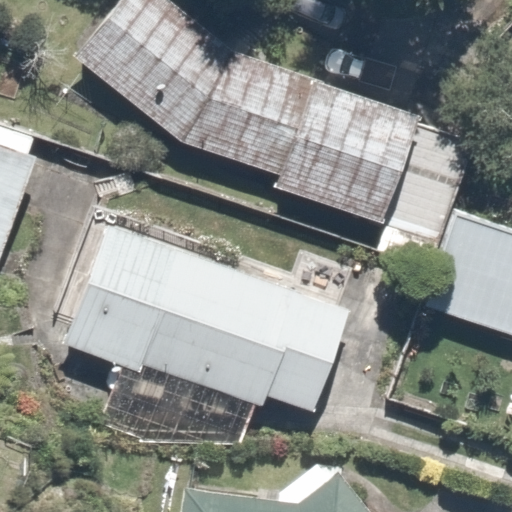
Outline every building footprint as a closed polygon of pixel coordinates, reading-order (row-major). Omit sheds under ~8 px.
[(161,77),(79,7),(0,80),(0,90),(86,166),(205,220),(263,94),(161,77)] [(338,250),(384,133),(275,105),(230,213),(338,250)] [(511,193),(500,191),(485,256),(511,262),(511,193)] [(510,270),(403,231),(363,338),(470,378),(510,270)] [(290,325),(17,234),(0,284),(0,399),(238,479),(290,325)] [(511,376),(484,400),(511,429),(511,376)]
